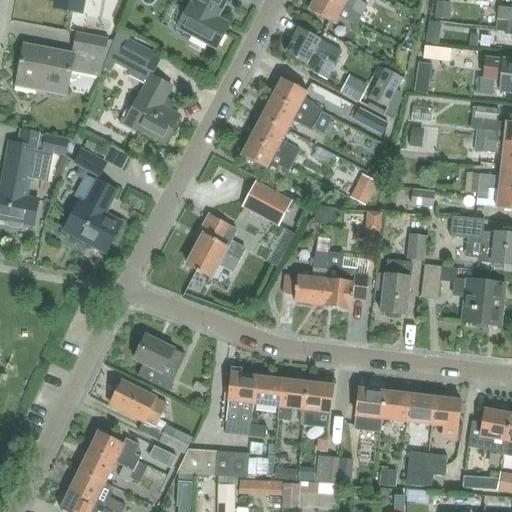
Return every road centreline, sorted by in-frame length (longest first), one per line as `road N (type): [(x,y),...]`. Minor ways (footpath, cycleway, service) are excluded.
road 1 (residential): [(511,373),(281,348),(124,289)]
road 2 (residential): [(124,289),(272,0)]
road 3 (residential): [(11,511),(124,289)]
